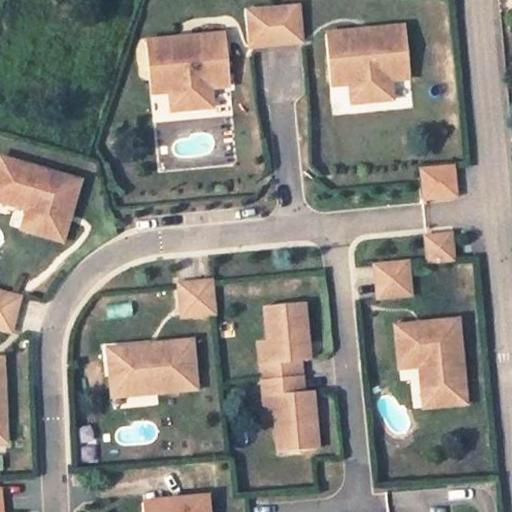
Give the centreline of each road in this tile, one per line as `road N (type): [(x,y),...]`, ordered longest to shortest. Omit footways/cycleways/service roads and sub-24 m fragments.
road 1 (residential): [(58,511),(54,336),(99,263),(160,244),(338,232)]
road 2 (residential): [(338,232),(359,511),(353,511)]
road 3 (residential): [(475,0),(497,221)]
road 4 (residential): [(338,232),(497,221)]
road 5 (unknown): [(359,511),(511,511)]
road 6 (residential): [(497,221),(511,365)]
